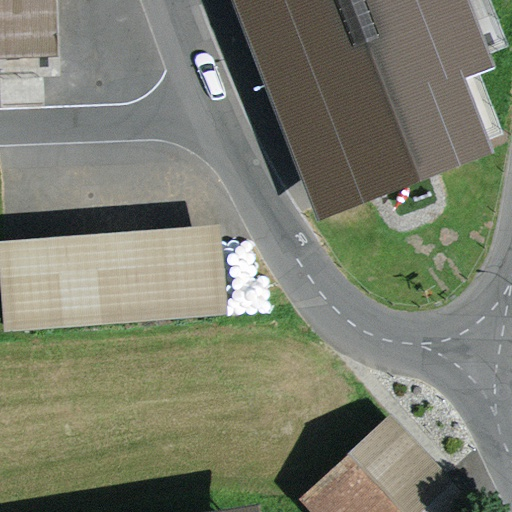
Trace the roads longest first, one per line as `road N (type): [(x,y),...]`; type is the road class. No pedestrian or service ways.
road 1 (tertiary): [(489,354),(367,345),(317,310),(203,129)]
road 2 (residential): [(0,136),(203,129)]
road 3 (tertiary): [(203,129),(156,0)]
road 4 (residential): [(511,222),(489,354)]
